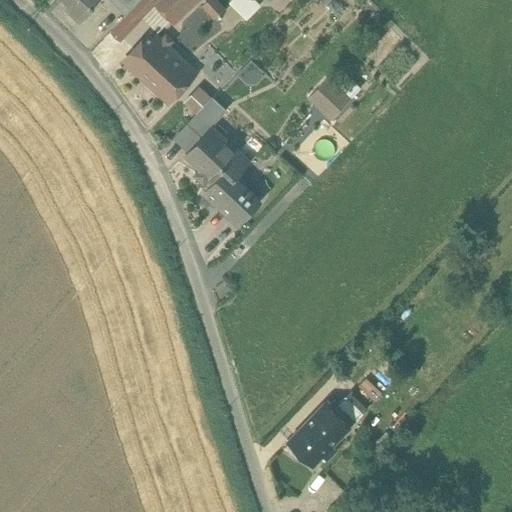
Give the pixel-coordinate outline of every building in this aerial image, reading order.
[(63,0),(68,4),(65,7),(81,22),(95,8),(92,5),(96,0),(63,0)] [(110,0),(126,15),(139,0),(110,0)] [(139,0),(126,15),(113,28),(122,37),(149,8),(141,0),(139,0)] [(155,0),(175,21),(197,0),(155,0)] [(209,17),(222,5),(217,0),(202,0),(197,5),(209,17)] [(254,0),(225,0),(224,1),(241,18),(256,2),(254,0)] [(195,71),(153,31),(125,61),(168,101),(195,71)] [(327,78),(310,96),(332,117),(349,98),(327,78)] [(199,86),(185,101),(197,112),(211,97),(199,86)] [(197,112),(190,120),(201,129),(223,105),(213,95),(211,97),(197,112)] [(190,120),(187,123),(188,123),(175,137),(189,150),(205,133),(201,129),(190,120)] [(250,161),(213,125),(205,133),(189,150),(186,154),(215,181),(223,189),(236,176),(250,161)] [(236,176),(223,189),(215,181),(205,192),(238,222),(260,198),(236,176)] [(367,374),(357,381),(371,401),(381,394),(367,374)] [(356,386),(350,392),(365,405),(371,399),(356,386)] [(354,420),(365,407),(346,389),(334,403),(354,420)] [(351,425),(325,401),(288,439),(314,464),(323,454),(328,459),(337,449),(333,445),(351,425)] [(354,500),(344,511),(360,511),(363,509),(354,500)]
